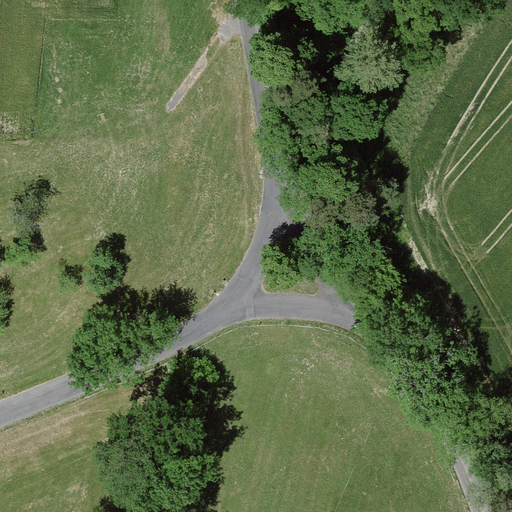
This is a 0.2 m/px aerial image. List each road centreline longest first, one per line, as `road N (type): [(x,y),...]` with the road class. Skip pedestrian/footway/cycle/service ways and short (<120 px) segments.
road 1 (unclassified): [(0,416),(239,309)]
road 2 (unclassified): [(363,318),(410,361),(454,437),(483,511)]
road 3 (unclassified): [(287,195),(251,0)]
road 4 (track): [(394,0),(277,144)]
road 5 (unclassified): [(287,195),(363,318)]
road 6 (unclassified): [(363,318),(239,309)]
road 7 (unclassified): [(239,309),(287,195)]
